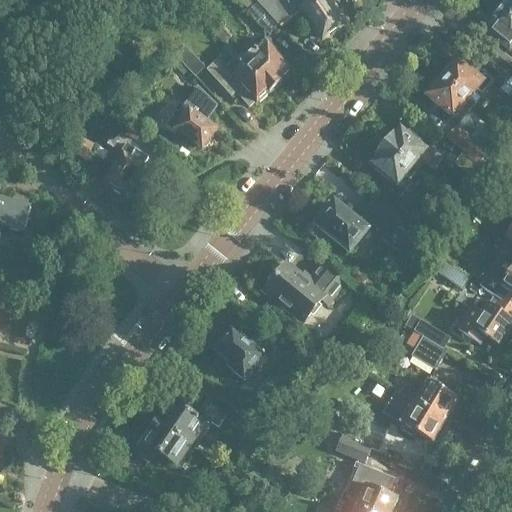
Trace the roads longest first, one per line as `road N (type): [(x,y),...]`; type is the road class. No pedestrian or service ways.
road 1 (tertiary): [(187,283),(420,0)]
road 2 (tertiary): [(58,475),(118,371),(187,283)]
road 3 (unclassified): [(187,283),(71,187)]
road 4 (residential): [(455,511),(511,403)]
